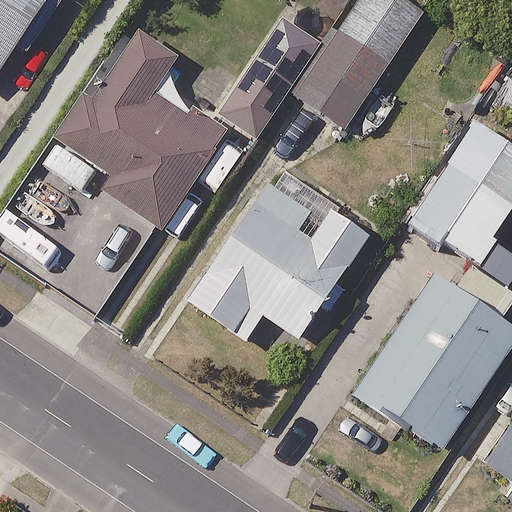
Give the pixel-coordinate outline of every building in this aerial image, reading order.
[(0,0),(0,70),(15,49),(25,56),(62,0),(0,0)] [(331,31),(288,96),(343,133),(429,6),(420,0),(358,0),(336,35),(331,31)] [(288,96),(331,31),(292,5),(216,117),(256,143),(288,96)] [(171,64),(134,38),(56,146),(109,184),(100,196),(156,236),(224,142),(190,117),(153,91),(171,64)] [(511,200),(511,156),(470,130),(408,229),(470,267),(511,200)] [(313,220),(261,188),(185,310),(244,346),(259,322),(299,346),(364,241),(318,212),(313,220)] [(505,296),(469,274),(449,306),(422,289),(352,401),(442,456),(511,343),(511,338),(488,324),(505,296)] [(511,425),(483,469),(511,487),(511,425)]
